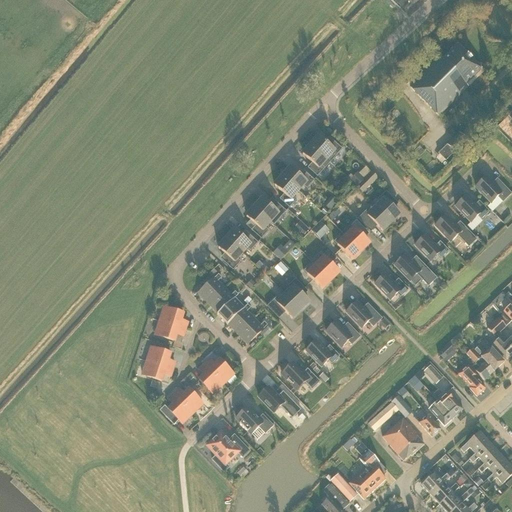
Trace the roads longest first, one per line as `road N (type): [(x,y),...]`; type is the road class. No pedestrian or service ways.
road 1 (residential): [(321,104),(164,279),(258,377)]
road 2 (residential): [(427,214),(258,377)]
road 3 (residential): [(436,0),(321,104)]
road 4 (residential): [(321,104),(427,214)]
road 5 (residential): [(421,511),(396,487),(481,410)]
